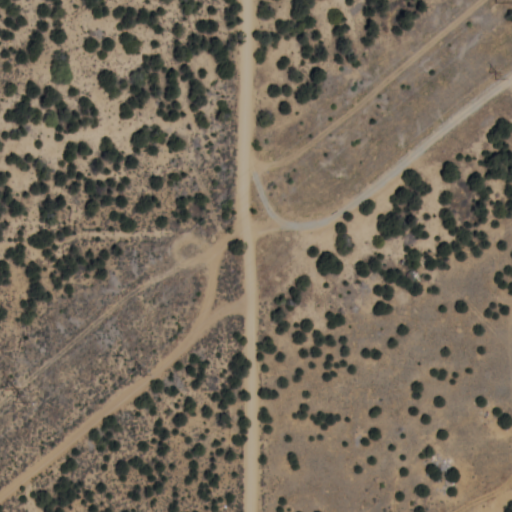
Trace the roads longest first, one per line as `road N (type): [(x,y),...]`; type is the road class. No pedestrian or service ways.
road 1 (residential): [(271,197),(0,423)]
road 2 (residential): [(269,511),(271,239)]
road 3 (track): [(270,448),(511,437)]
road 4 (residential): [(271,197),(272,0)]
